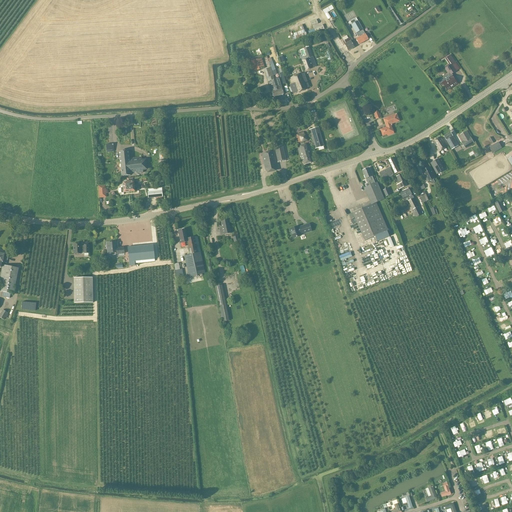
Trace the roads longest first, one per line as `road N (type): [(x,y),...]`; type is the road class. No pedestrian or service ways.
road 1 (unclassified): [(0,213),(60,225),(139,218),(263,193),(359,159)]
road 2 (unclassified): [(344,79),(305,103),(273,109),(55,119),(0,110)]
road 3 (unclassified): [(385,151),(511,74)]
road 4 (unclassified): [(344,79),(439,0)]
